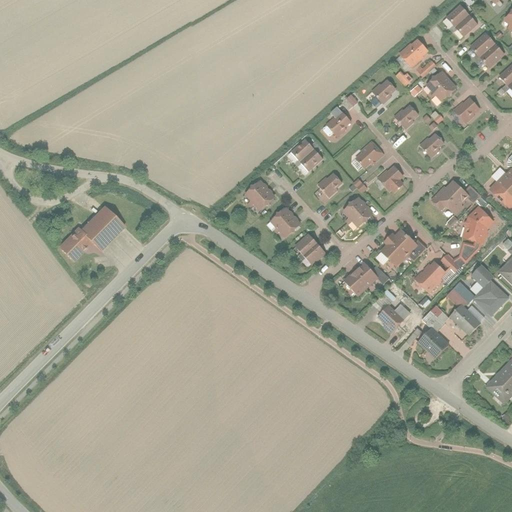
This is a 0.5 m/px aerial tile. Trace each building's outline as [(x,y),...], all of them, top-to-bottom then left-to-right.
[(511,18),(511,2),(497,16),(505,25),(511,18)] [(439,16),(447,25),(461,12),(454,3),(439,16)] [(447,25),(455,34),(469,21),(461,12),(447,25)] [(464,45),(473,55),(488,41),(479,31),(464,45)] [(404,64),(420,48),(409,36),(392,52),(404,64)] [(473,55),(482,65),(497,51),(488,41),(473,55)] [(425,55),(410,64),(415,72),(430,62),(425,55)] [(491,75),(499,84),(511,70),(511,66),(506,60),(491,75)] [(396,65),(389,70),(398,82),(405,76),(396,65)] [(443,77),(435,68),(420,82),(428,91),(443,77)] [(511,70),(499,84),(508,92),(511,88),(511,70)] [(378,74),(364,87),(375,100),(389,88),(378,74)] [(436,100),(452,86),(443,77),(428,91),(436,100)] [(411,80),(404,86),(408,91),(415,85),(411,80)] [(335,98),(342,106),(352,98),(345,90),(335,98)] [(447,109),(458,120),(472,106),(461,95),(447,109)] [(399,100),(385,113),(396,126),(410,114),(399,100)] [(328,132),(345,119),(337,108),(320,121),(328,132)] [(426,130),(412,143),(424,156),(438,143),(426,130)] [(286,150),(293,159),(308,146),(305,142),(301,137),(286,150)] [(362,137),(345,152),(359,168),(376,152),(362,137)] [(315,147),(308,139),(305,142),(308,146),(311,150),(315,147)] [(293,159),(301,168),(316,155),(311,150),(308,146),(293,159)] [(511,154),(481,185),(503,206),(511,197),(511,154)] [(386,161),(369,175),(380,188),(383,185),(387,190),(398,182),(394,177),(398,174),(386,161)] [(312,182),(321,193),(335,182),(326,170),(312,182)] [(237,191),(244,199),(260,185),(253,176),(237,191)] [(446,211),(462,194),(443,178),(428,195),(446,211)] [(244,199),(252,207),(268,193),(260,185),(244,199)] [(361,220),(362,216),(367,211),(350,192),(343,198),(340,197),(338,203),(339,203),(334,207),(351,226),(358,220),(361,220)] [(262,218),(269,226),(285,211),(278,203),(262,218)] [(107,235),(118,224),(98,204),(92,210),(75,227),(72,224),(53,243),(67,258),(81,244),(86,239),(94,248),(107,235)] [(455,234),(476,239),(480,225),(487,220),(473,204),(462,213),(455,234)] [(269,226),(277,234),(293,219),(285,211),(269,226)] [(448,211),(440,219),(443,223),(452,215),(448,211)] [(374,248),(389,263),(410,243),(395,227),(374,248)] [(289,247),(296,255),(312,240),(305,232),(289,247)] [(296,255),(304,263),(320,248),(312,240),(296,255)] [(491,268),(506,283),(511,277),(511,254),(509,251),(491,268)] [(409,276),(422,289),(439,272),(426,259),(409,276)] [(337,278),(350,292),(371,274),(358,260),(337,278)] [(501,295),(483,278),(472,290),(479,296),(473,302),(485,313),(501,295)] [(419,293),(415,300),(420,303),(424,296),(419,293)] [(454,302),(443,314),(462,332),(473,319),(454,302)] [(396,317),(381,303),(369,316),(384,330),(396,317)] [(411,339),(428,355),(441,342),(423,326),(411,339)] [(511,383),(511,352),(510,350),(478,382),(496,400),(511,383)]
